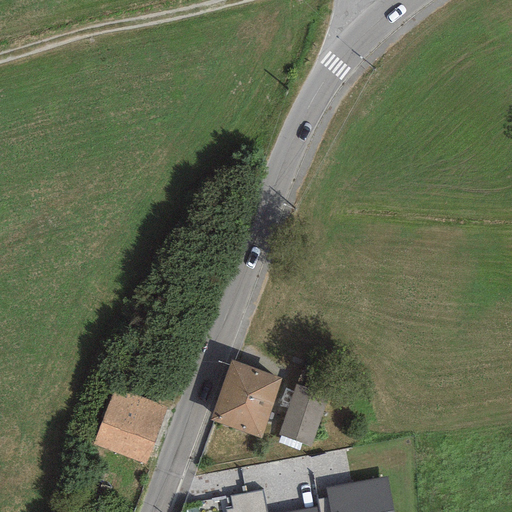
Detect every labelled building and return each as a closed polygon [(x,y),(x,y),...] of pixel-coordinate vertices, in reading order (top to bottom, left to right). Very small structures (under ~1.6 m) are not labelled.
[(260,436),(282,375),(231,357),(209,417),(260,436)] [(294,381),(278,433),(311,443),(327,391),(294,381)] [(150,460),(165,400),(108,386),(93,445),(150,460)] [(326,482),(330,511),(392,511),(388,474),(326,482)] [(319,511),(318,503),(266,511),(262,487),(227,493),(229,511),(319,511)]
